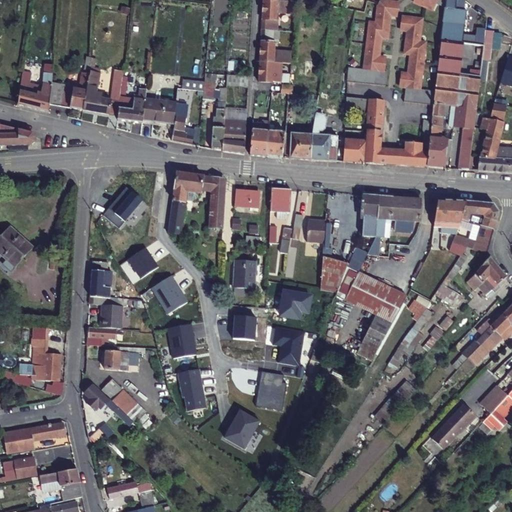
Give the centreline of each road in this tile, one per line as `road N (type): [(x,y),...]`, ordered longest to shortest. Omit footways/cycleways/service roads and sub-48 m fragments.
road 1 (tertiary): [(511,188),(170,161)]
road 2 (residential): [(83,158),(72,406)]
road 3 (residential): [(139,158),(116,142),(0,113)]
